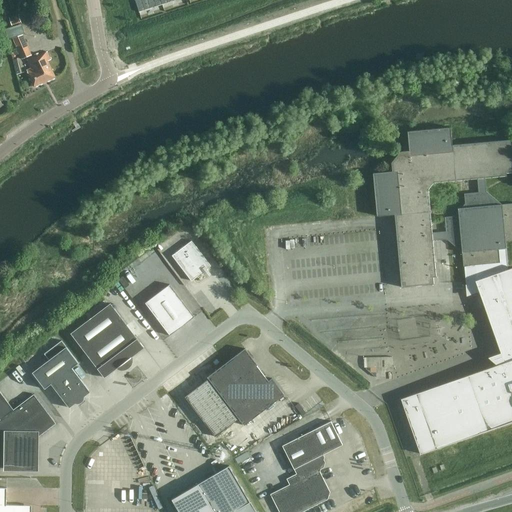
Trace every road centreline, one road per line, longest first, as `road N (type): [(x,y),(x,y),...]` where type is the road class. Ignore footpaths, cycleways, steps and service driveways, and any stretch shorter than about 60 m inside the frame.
road 1 (unclassified): [(262,326),(233,322),(80,439),(65,472),(65,511)]
road 2 (tertiary): [(0,152),(109,81),(91,0)]
road 3 (unclassified): [(358,404),(262,326)]
